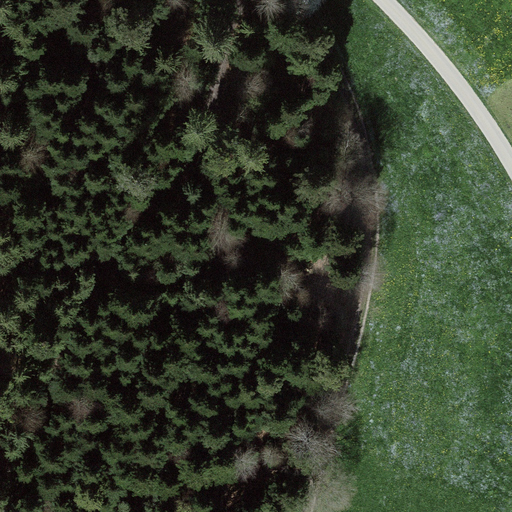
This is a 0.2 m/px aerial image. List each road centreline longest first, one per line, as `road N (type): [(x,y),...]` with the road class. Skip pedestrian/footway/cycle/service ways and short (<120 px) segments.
road 1 (track): [(298,0),(364,123),(369,234),(303,511)]
road 2 (track): [(0,456),(102,263),(171,179),(207,107),(223,49),(223,9)]
road 3 (track): [(0,213),(46,185),(230,0)]
road 4 (unclassified): [(511,168),(450,75),(379,0)]
